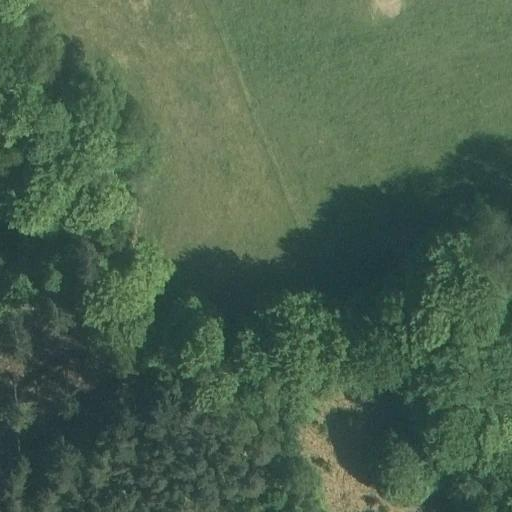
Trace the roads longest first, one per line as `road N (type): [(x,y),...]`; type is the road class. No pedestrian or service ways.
road 1 (track): [(101,185),(0,71)]
road 2 (track): [(101,185),(0,276)]
road 3 (track): [(511,297),(434,308),(387,339)]
